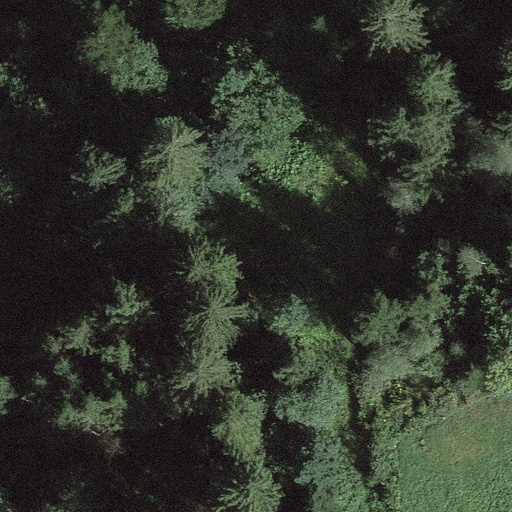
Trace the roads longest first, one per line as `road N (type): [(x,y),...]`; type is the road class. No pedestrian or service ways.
road 1 (track): [(0,348),(293,201),(328,201),(348,233),(365,437),(386,511)]
road 2 (track): [(0,289),(32,221),(85,154),(268,0)]
